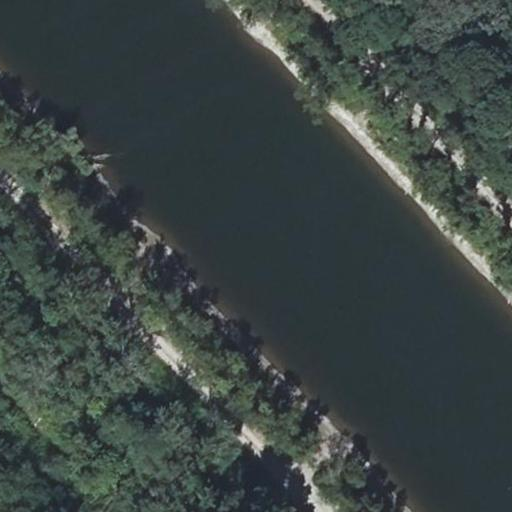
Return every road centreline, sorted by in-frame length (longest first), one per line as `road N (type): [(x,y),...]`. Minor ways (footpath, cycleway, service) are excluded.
road 1 (track): [(0,173),(83,276),(305,511)]
road 2 (track): [(511,217),(311,0)]
